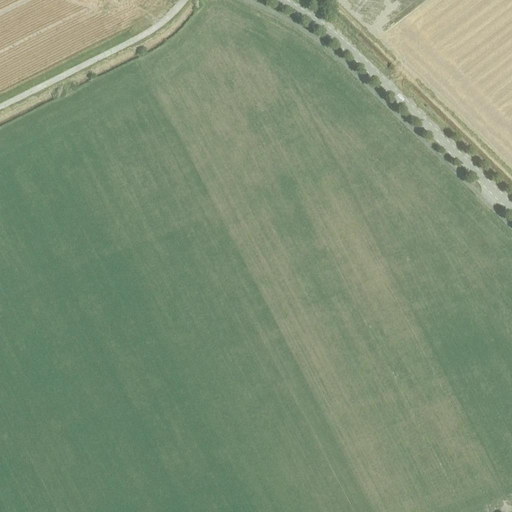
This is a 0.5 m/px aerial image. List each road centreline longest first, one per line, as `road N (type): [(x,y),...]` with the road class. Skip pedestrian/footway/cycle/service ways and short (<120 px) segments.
road 1 (tertiary): [(511,209),(343,45),(274,0)]
road 2 (unclassified): [(0,107),(134,40),(184,0)]
